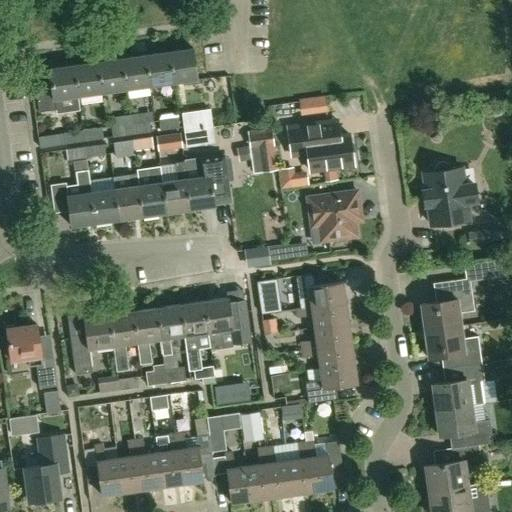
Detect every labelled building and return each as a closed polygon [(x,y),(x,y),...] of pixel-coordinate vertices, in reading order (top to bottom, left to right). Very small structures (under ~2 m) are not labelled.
[(194,47),(170,51),(174,83),(198,80),(194,47)] [(170,51),(146,54),(150,87),(174,83),(170,51)] [(146,54),(121,57),(126,90),(150,87),(146,54)] [(121,57),(97,60),(102,93),(126,90),(121,57)] [(97,60),(73,64),(78,96),(102,93),(97,60)] [(49,67),(51,83),(35,85),(39,112),(56,110),(55,100),(78,96),(73,64),(49,67)] [(325,97),(313,99),(315,111),(327,109),(325,97)] [(202,110),(182,113),(184,130),(204,127),(202,110)] [(151,132),(150,121),(152,121),(151,113),(130,115),(132,135),(151,132)] [(130,115),(129,115),(110,118),(112,137),(132,135),(130,115)] [(179,128),(178,117),(159,120),(160,130),(179,128)] [(340,135),(338,120),(288,128),(292,155),(307,153),(310,171),(353,164),(349,134),(340,135)] [(187,147),(206,144),(204,127),(184,130),(187,147)] [(102,128),(83,131),(84,141),(103,138),(102,128)] [(250,149),(274,146),(272,130),(248,133),(250,149)] [(84,141),(83,131),(64,133),(65,144),(84,141)] [(180,134),(156,137),(158,151),(182,148),(180,134)] [(152,138),(132,140),(133,149),(134,149),(153,147),(152,138)] [(132,140),(114,143),(116,157),(134,154),(134,149),(133,149),(132,140)] [(104,144),(86,147),(87,156),(106,153),(104,144)] [(87,156),(86,147),(66,149),(67,158),(87,156)] [(223,155),(184,161),(191,209),(215,206),(214,198),(229,196),(227,179),(232,179),(229,158),(224,159),(223,155)] [(174,179),(163,181),(167,212),(191,209),(184,161),(174,162),(177,179),(174,179)] [(433,169),(433,171),(433,172),(423,173),(430,224),(468,219),(466,202),(468,201),(470,200),(471,199),(472,197),(473,195),(473,193),(473,191),(473,189),(471,188),(470,186),(468,185),(466,185),(464,184),(463,185),(461,167),(450,169),(450,167),(449,165),(448,164),(446,162),(444,162),(442,161),(440,162),(438,162),(436,163),(435,165),(434,167),(433,169)] [(139,184),(143,216),(167,212),(163,181),(161,164),(152,166),(154,182),(139,184)] [(66,186),(65,182),(50,184),(54,212),(69,210),(72,226),(97,223),(92,191),(89,168),(75,170),(77,184),(66,186)] [(130,185),(116,187),(120,219),(143,216),(139,184),(137,172),(129,173),(130,185)] [(92,191),(97,223),(120,219),(116,187),(92,191)] [(357,190),(309,197),(308,197),(312,227),(319,226),(321,240),(356,235),(354,221),(361,220),(357,190)] [(482,275),(481,262),(473,263),(474,276),(482,275)] [(297,275),(302,308),(346,302),(343,281),(313,285),(312,273),(297,275)] [(275,278),(257,281),(261,314),(280,311),(275,278)] [(447,300),(435,302),(421,304),(424,330),(461,325),(459,314),(473,312),(469,278),(445,281),(447,300)] [(228,302),(227,297),(204,301),(209,333),(211,351),(223,349),(220,331),(231,329),(233,344),(250,342),(244,300),(228,302)] [(204,301),(180,304),(184,336),(187,362),(188,362),(188,365),(201,363),(200,360),(197,334),(209,333),(204,301)] [(348,322),(346,302),(302,308),(295,309),(297,317),(313,315),(314,327),(348,322)] [(170,338),(184,336),(180,304),(156,308),(161,340),(163,355),(172,354),(170,338)] [(161,340),(156,308),(132,311),(136,343),(140,365),(152,363),(148,341),(161,340)] [(113,346),(117,371),(128,370),(125,345),(136,343),(132,311),(109,315),(113,346)] [(89,350),(113,346),(109,315),(84,318),(86,334),(70,336),(75,374),(92,371),(89,350)] [(275,318),(262,320),(264,334),(277,332),(275,318)] [(351,342),(348,322),(314,327),(316,339),(300,341),(301,349),(351,342)] [(41,360),(38,336),(36,324),(15,327),(15,324),(3,326),(4,336),(8,335),(11,360),(27,358),(28,366),(35,365),(39,389),(57,386),(53,358),(41,360)] [(454,367),(477,364),(480,363),(477,338),(463,340),(461,325),(424,330),(427,358),(453,354),(454,367)] [(354,363),(351,342),(301,349),(302,357),(319,355),(320,367),(354,363)] [(165,369),(165,373),(167,384),(186,381),(183,367),(178,368),(176,354),(162,356),(164,369),(165,369)] [(325,400),(324,388),(357,383),(354,363),(320,367),(322,379),(306,381),(309,403),(325,400)] [(481,363),(480,363),(477,364),(454,367),(448,367),(450,382),(432,385),(435,409),(470,405),(484,402),(480,380),(484,380),(481,363)] [(272,375),(282,373),(281,364),(268,365),(270,375),(272,375)] [(193,369),(194,380),(215,376),(214,366),(193,369)] [(153,370),(145,372),(146,376),(147,387),(156,385),(153,370)] [(117,375),(100,377),(101,383),(98,383),(100,394),(119,391),(118,379),(117,379),(117,375)] [(127,378),(118,379),(119,391),(137,388),(136,378),(127,379),(127,378)] [(212,385),(215,402),(248,398),(246,380),(212,385)] [(43,393),(46,413),(60,411),(57,391),(43,393)] [(167,394),(150,397),(151,409),(168,406),(167,394)] [(470,405),(435,409),(438,436),(462,433),(463,446),(479,444),(492,442),(489,421),(473,423),(470,405)] [(36,415),(9,419),(11,435),(38,432),(36,415)] [(220,416),(207,418),(207,419),(209,436),(211,452),(225,450),(223,431),(220,416)] [(209,436),(197,438),(198,447),(186,448),(184,433),(175,434),(182,485),(203,483),(200,462),(212,460),(211,452),(209,436)] [(182,485),(175,434),(168,435),(170,451),(157,452),(162,488),(182,485)] [(54,465),(66,463),(62,435),(37,439),(41,466),(24,468),(29,502),(59,498),(54,465)] [(142,491),(162,488),(157,452),(145,454),(143,439),(135,440),(142,491)] [(130,456),(117,458),(122,494),(142,491),(135,440),(128,441),(130,456)] [(313,441),(305,443),(312,492),(333,489),(332,481),(344,479),(339,441),(326,442),(327,454),(315,456),(313,441)] [(292,495),(312,492),(305,443),(296,444),(298,458),(287,460),(292,495)] [(452,461),(435,463),(424,465),(428,491),(467,486),(464,468),(481,466),(479,444),(463,446),(450,448),(452,461)] [(122,494),(117,458),(105,460),(103,445),(94,446),(101,497),(122,494)] [(271,498),(292,495),(287,460),(274,462),(272,447),(264,448),(271,498)] [(246,466),(251,501),(271,498),(264,448),(256,449),(258,464),(246,466)] [(230,504),(251,501),(246,466),(234,468),(232,453),(223,454),(230,504)] [(470,511),(467,486),(428,491),(430,511),(488,511),(488,509),(470,511)]
